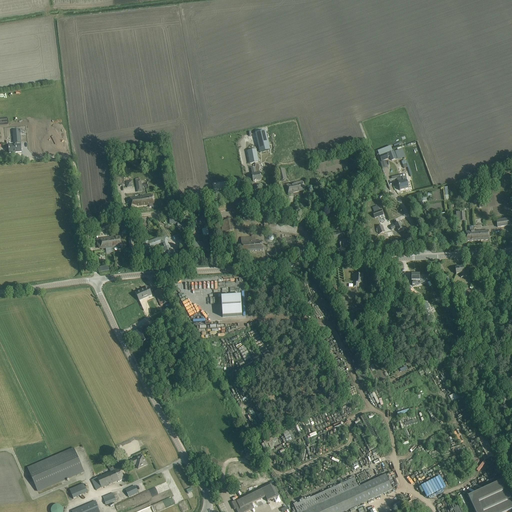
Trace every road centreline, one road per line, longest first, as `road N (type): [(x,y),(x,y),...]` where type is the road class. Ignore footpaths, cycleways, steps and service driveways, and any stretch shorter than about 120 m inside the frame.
road 1 (residential): [(333,262),(315,220),(251,192),(128,217),(87,236)]
road 2 (unclassified): [(207,511),(205,491),(96,279)]
road 3 (unclassified): [(96,279),(333,262)]
road 4 (residential): [(427,257),(384,186),(354,106)]
road 5 (residential): [(87,236),(74,164),(29,158)]
